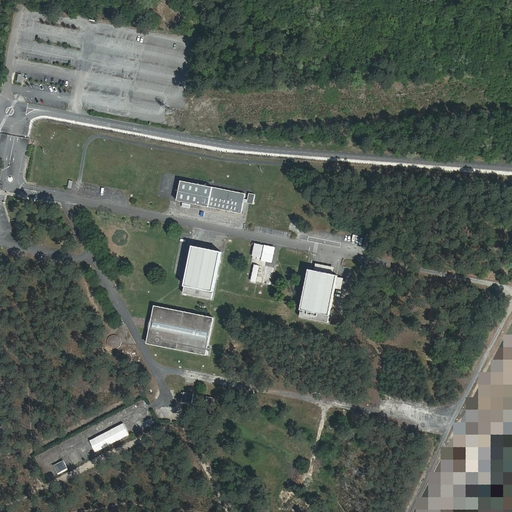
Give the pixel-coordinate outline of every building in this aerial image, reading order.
[(182,181),(179,201),(242,213),(244,202),(253,204),(255,194),(250,193),(249,199),(245,198),(246,194),(182,181)] [(262,258),(265,244),(255,242),(253,256),(262,258)] [(274,257),(275,247),(265,245),(262,265),(273,267),(274,263),(269,262),(270,256),(274,257)] [(213,300),(222,252),(193,246),(183,294),(213,300)] [(256,258),(251,281),(257,282),(262,260),(256,258)] [(328,323),(338,275),(309,270),(299,318),(328,323)] [(209,355),(216,318),(157,306),(150,343),(209,355)] [(123,345),(123,343),(123,340),(121,337),(119,336),(116,334),(114,334),(111,335),(109,337),(107,339),(106,342),(106,345),(107,347),(109,349),(111,351),(114,351),(117,351),(119,350),(122,348),(123,345)] [(428,402),(436,360),(384,350),(376,392),(428,402)] [(193,403),(194,393),(184,392),(183,402),(193,403)] [(176,413),(188,415),(190,404),(178,402),(176,413)] [(139,430),(147,426),(143,417),(135,420),(139,430)] [(135,430),(132,422),(127,424),(131,435),(140,432),(139,429),(135,430)] [(121,426),(116,434),(119,436),(124,428),(121,426)] [(54,465),(58,474),(68,469),(64,460),(54,465)]
